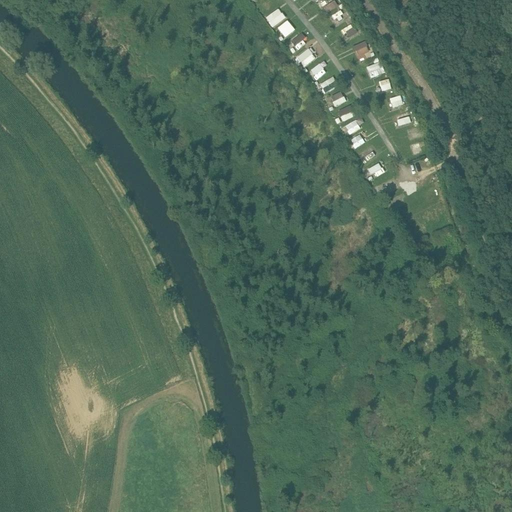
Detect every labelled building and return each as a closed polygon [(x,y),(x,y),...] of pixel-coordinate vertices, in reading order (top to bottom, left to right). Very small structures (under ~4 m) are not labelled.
[(322,0),(327,11),(337,7),(334,0),(322,0)] [(278,8),(265,18),(272,28),(285,18),(278,8)] [(340,11),(332,15),(335,22),(343,19),(340,11)] [(277,28),(285,38),(295,30),(287,20),(277,28)] [(346,32),(348,37),(358,33),(356,27),(346,32)] [(297,49),(306,43),(301,35),(292,41),(297,49)] [(357,57),(370,51),(365,41),(352,46),(357,57)] [(308,71),(316,81),(327,72),(319,62),(308,71)] [(332,77),(320,84),(325,94),(338,87),(332,77)] [(348,95),(342,97),(341,93),(329,96),(332,107),(350,102),(348,95)] [(390,99),(393,108),(403,104),(400,95),(390,99)] [(343,121),(354,116),(350,106),(339,111),(343,121)] [(395,115),(399,126),(411,121),(407,111),(395,115)] [(415,154),(423,151),(419,141),(411,144),(415,154)] [(370,168),(375,177),(386,171),(381,162),(370,168)] [(382,186),(387,193),(395,189),(390,181),(382,186)]
